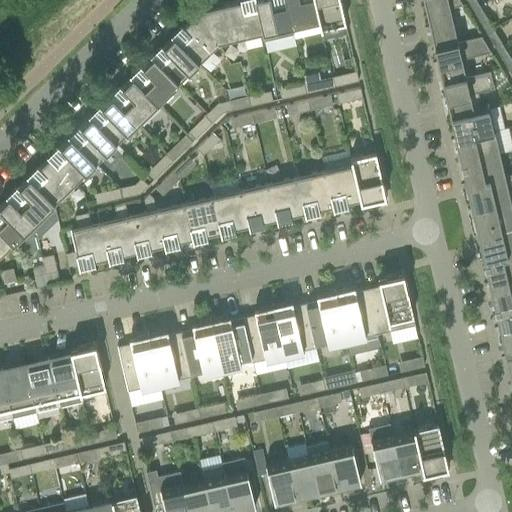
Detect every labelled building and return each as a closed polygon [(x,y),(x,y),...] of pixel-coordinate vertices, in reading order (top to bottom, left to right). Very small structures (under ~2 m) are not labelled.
[(254,0),(243,0),(225,4),(233,39),(261,33),(263,41),(264,41),(254,0)] [(284,0),(254,0),(264,41),(292,34),(284,0)] [(313,0),(284,0),(292,34),(293,34),(291,26),(317,20),(319,28),(320,28),(313,0)] [(313,0),(320,28),(322,38),(347,33),(344,23),(339,0),(313,0)] [(422,0),(433,47),(457,41),(449,8),(462,5),(459,0),(422,0)] [(475,0),(466,0),(472,10),(479,6),(475,0)] [(225,4),(200,10),(218,43),(233,39),(225,4)] [(200,10),(172,37),(197,63),(218,43),(200,10)] [(483,12),(476,16),(486,32),(492,28),(483,12)] [(492,28),(486,32),(493,46),(500,41),(492,28)] [(433,47),(441,82),(465,76),(461,59),(490,52),(481,36),(457,41),(433,47)] [(172,37),(152,57),(177,83),(197,63),(172,37)] [(511,61),(504,48),(497,52),(505,65),(511,61)] [(152,57),(131,77),(156,103),(177,83),(152,57)] [(358,81),(355,71),(339,75),(341,85),(358,81)] [(465,76),(441,82),(449,117),(473,111),(481,110),(477,92),(494,88),(490,71),(465,76)] [(316,72),(302,75),(304,83),(303,83),(305,93),(321,89),(319,82),(318,80),(316,72)] [(131,77),(110,97),(136,123),(156,103),(131,77)] [(305,93),(303,83),(285,87),(288,97),(305,93)] [(362,98),(359,88),(343,91),(345,101),(362,98)] [(262,92),(247,96),(249,106),(264,102),(262,92)] [(249,106),(247,96),(232,99),(234,109),(249,106)] [(322,96),(307,100),(309,110),(324,106),(322,96)] [(110,97),(90,117),(115,143),(136,123),(110,97)] [(309,110),(307,100),(292,103),(294,113),(309,110)] [(216,104),(204,116),(211,123),(222,112),(223,112),(216,104)] [(473,111),(449,117),(454,139),(493,131),(503,129),(498,106),(488,108),(481,110),(473,111)] [(266,109),(251,113),(253,123),(268,119),(266,109)] [(253,123),(251,113),(236,116),(238,126),(253,123)] [(211,123),(204,116),(193,126),(200,133),(211,123)] [(90,117),(69,137),(94,163),(115,143),(90,117)] [(454,139),(459,162),(498,153),(493,131),(454,139)] [(69,137),(49,158),(74,183),(94,163),(69,137)] [(195,148),(202,155),(213,144),(206,137),(195,148)] [(179,140),(165,154),(172,161),(186,147),(179,140)] [(374,152),(350,158),(360,201),(383,195),(384,195),(374,152)] [(459,162),(465,184),(504,175),(498,153),(459,162)] [(172,161),(165,154),(151,167),(158,174),(172,161)] [(49,158),(28,178),(53,203),(74,183),(49,158)] [(351,164),(323,170),(332,205),(359,199),(359,201),(360,201),(350,158),(349,158),(351,164)] [(182,161),(171,172),(178,179),(177,179),(177,180),(189,168),(182,161)] [(323,170),(295,177),(303,212),(332,205),(323,170)] [(178,179),(171,172),(160,182),(167,190),(177,180),(177,179),(178,179)] [(465,184),(470,210),(509,200),(504,175),(465,184)] [(295,177),(267,183),(275,218),(303,212),(295,177)] [(28,178),(7,198),(32,224),(53,203),(28,178)] [(134,184),(118,188),(120,198),(139,193),(142,190),(135,183),(134,184)] [(267,183),(239,190),(247,225),(275,218),(267,183)] [(120,198),(118,188),(100,192),(103,202),(120,198)] [(239,190),(211,196),(219,231),(247,225),(239,190)] [(146,211),(127,216),(135,251),(163,244),(155,209),(152,198),(148,194),(143,199),(146,211)] [(211,196),(183,203),(191,238),(219,231),(211,196)] [(7,198),(0,204),(0,231),(12,244),(32,224),(7,198)] [(470,210),(476,235),(511,227),(511,211),(509,200),(470,210)] [(183,203),(155,209),(163,244),(191,238),(183,203)] [(116,218),(99,222),(107,257),(135,251),(127,216),(124,204),(114,206),(116,218)] [(107,257),(99,222),(90,224),(87,213),(74,216),(77,227),(70,229),(75,251),(65,253),(68,266),(78,264),(93,261),(107,257)] [(511,227),(476,235),(482,261),(511,254),(511,227)] [(0,231),(0,255),(12,244),(0,231)] [(52,254),(41,257),(43,267),(45,274),(56,271),(52,254)] [(511,254),(482,261),(487,283),(511,277),(511,254)] [(43,267),(32,269),(34,276),(45,274),(43,267)] [(0,270),(0,275),(2,283),(15,280),(12,268),(0,270)] [(379,285),(366,288),(377,333),(414,325),(402,272),(377,278),(379,285)] [(511,277),(487,283),(493,305),(511,300),(511,277)] [(346,340),(345,337),(334,288),(333,288),(334,291),(315,295),(316,299),(304,302),(315,348),(346,340)] [(334,288),(345,337),(346,340),(377,333),(366,288),(348,292),(347,288),(335,291),(334,288)] [(511,300),(493,305),(498,328),(511,324),(511,300)] [(272,302),(271,303),(283,355),(315,348),(304,302),(285,306),(284,303),(273,305),(272,302)] [(261,312),(242,316),(252,362),(283,355),(271,303),(271,305),(260,308),(261,312)] [(209,317),(221,369),(252,362),(242,316),(223,321),(222,317),(210,320),(209,317)] [(198,327),(179,331),(190,376),(221,369),(209,317),(208,317),(209,320),(197,323),(198,327)] [(511,324),(498,328),(503,351),(511,349),(511,324)] [(129,342),(116,345),(127,391),(131,405),(162,398),(159,383),(148,337),(147,331),(146,332),(147,334),(135,337),(136,341),(129,342)] [(147,331),(159,383),(190,376),(179,331),(160,335),(160,331),(148,334),(147,331)] [(85,346),(70,349),(72,357),(79,388),(79,391),(80,392),(104,387),(95,347),(94,344),(94,343),(93,344),(86,345),(85,346)] [(47,356),(56,396),(58,406),(82,401),(80,392),(79,391),(79,388),(72,357),(71,357),(67,358),(59,360),(57,355),(48,358),(47,356)] [(38,365),(25,368),(33,402),(35,412),(36,411),(58,406),(56,396),(47,356),(46,356),(47,358),(37,360),(38,365)] [(424,366),(421,356),(405,360),(407,370),(424,366)] [(366,369),(368,379),(386,374),(384,365),(366,369)] [(0,367),(9,407),(12,417),(35,412),(33,402),(25,368),(12,371),(11,366),(1,368),(0,367)] [(0,419),(12,417),(9,407),(0,367),(0,419)] [(427,381),(425,372),(408,375),(411,385),(427,381)] [(340,375),(322,379),(324,389),(342,385),(340,375)] [(324,389),(322,379),(304,383),(306,393),(324,389)] [(394,379),(379,382),(382,392),(396,389),(394,379)] [(382,392),(379,382),(365,386),(367,395),(382,392)] [(277,389),(259,393),(262,403),(280,399),(277,389)] [(348,389),(339,392),(341,401),(350,399),(348,389)] [(262,403),(259,393),(242,397),(244,407),(262,403)] [(331,393),(316,397),(319,407),(321,406),(322,413),(335,410),(333,403),(331,393)] [(319,407),(316,397),(302,400),(304,410),(319,407)] [(289,403),(274,406),(277,416),(291,413),(289,403)] [(215,404),(197,408),(199,418),(217,413),(215,404)] [(277,416),(274,406),(260,410),(262,420),(277,416)] [(199,418),(197,408),(179,412),(182,422),(199,418)] [(134,423),(136,432),(154,428),(152,418),(134,423)] [(226,418),(211,421),(214,431),(228,427),(226,418)] [(214,431),(211,421),(197,424),(199,434),(214,431)] [(437,423),(412,428),(422,472),(438,468),(446,466),(447,466),(446,462),(437,423)] [(389,424),(370,429),(372,439),(370,440),(371,445),(379,478),(392,475),(393,475),(400,473),(401,473),(400,472),(400,469),(392,435),(389,424)] [(116,437),(113,427),(97,431),(99,441),(116,437)] [(184,427),(169,431),(172,440),(186,437),(184,427)] [(412,430),(392,435),(400,469),(400,472),(401,473),(408,472),(409,471),(421,469),(422,472),(412,428),(412,429),(412,430)] [(169,431),(151,435),(153,445),(172,440),(169,431)] [(80,435),(66,438),(68,448),(83,445),(80,435)] [(138,438),(140,450),(154,447),(151,435),(138,438)] [(68,448),(66,438),(51,442),(53,451),(68,448)] [(123,441),(117,443),(106,445),(109,455),(125,451),(123,441)] [(327,441),(306,446),(317,493),(329,490),(330,490),(337,488),(338,488),(337,486),(337,484),(329,449),(327,441)] [(305,442),(284,447),(287,459),(287,463),(295,494),(295,496),(295,497),(296,497),(303,496),(304,496),(317,493),(306,446),(305,442)] [(329,449),(337,484),(337,486),(338,488),(345,486),(346,486),(359,483),(350,444),(333,448),(329,449)] [(19,449),(21,459),(36,455),(34,446),(19,449)] [(90,449),(75,452),(78,462),(92,459),(90,449)] [(10,451),(0,453),(0,463),(7,462),(12,461),(10,451)] [(78,462),(75,452),(61,456),(63,466),(78,462)] [(243,457),(221,462),(222,466),(231,508),(232,511),(233,511),(240,510),(241,510),(254,507),(245,468),(243,457)] [(287,459),(265,464),(274,503),(287,499),(288,499),(295,498),(295,497),(295,496),(295,494),(287,463),(287,459)] [(43,460),(28,463),(31,473),(45,470),(43,460)] [(31,473),(28,463),(15,466),(17,476),(31,473)] [(222,466),(201,470),(202,478),(210,511),(232,511),(231,508),(222,466)] [(157,476),(147,478),(153,503),(163,501),(165,511),(188,511),(181,483),(179,471),(157,476)] [(197,480),(181,483),(188,511),(210,511),(202,478),(197,480)] [(139,511),(135,493),(110,498),(111,499),(113,511),(139,511)] [(107,500),(87,505),(89,511),(113,511),(111,499),(110,500),(107,500)] [(62,502),(39,508),(39,511),(64,511),(64,510),(62,502)]
